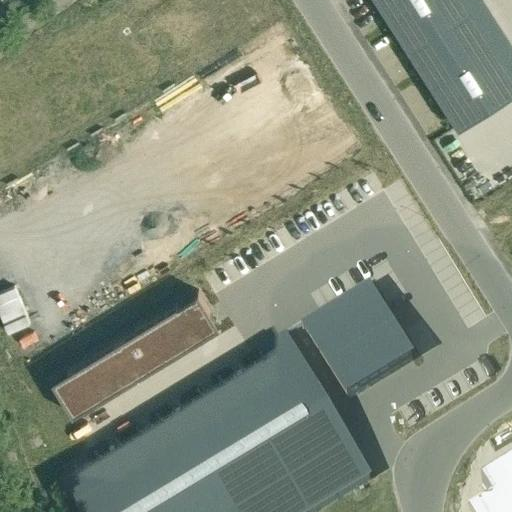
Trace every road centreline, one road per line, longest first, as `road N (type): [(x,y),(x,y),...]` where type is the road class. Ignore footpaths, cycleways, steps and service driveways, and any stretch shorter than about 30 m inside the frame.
road 1 (residential): [(313,0),(511,310)]
road 2 (residential): [(420,511),(423,480),(444,442),(511,392)]
